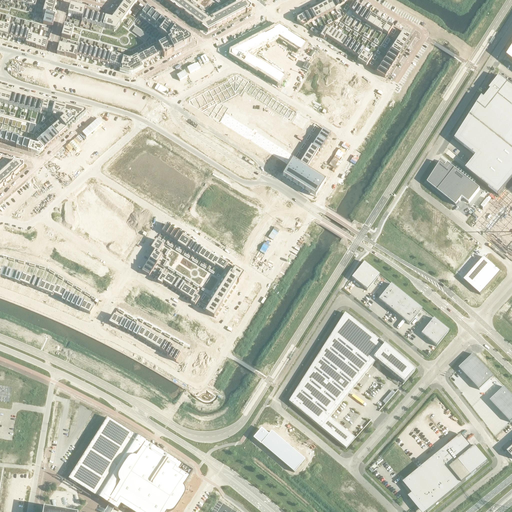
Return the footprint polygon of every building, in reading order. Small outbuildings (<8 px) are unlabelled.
[(126,0),(123,5),(131,10),(134,6),(126,0)] [(180,0),(163,0),(207,33),(251,9),(251,7),(241,0),(233,0),(213,11),(211,18),(208,20),(180,0)] [(330,0),(331,1),(330,1),(335,10),(339,7),(335,0),(330,0)] [(330,1),(325,4),(330,12),(335,10),(330,1)] [(354,2),(349,10),(353,13),(352,15),(359,5),(354,2)] [(325,4),(321,6),(325,15),(330,12),(325,4)] [(123,5),(120,9),(127,15),(131,10),(123,5)] [(359,5),(352,15),(357,18),(362,9),(358,7),(359,5)] [(321,6),(316,9),(321,18),(325,15),(321,6)] [(147,8),(140,17),(145,21),(152,12),(147,8)] [(117,13),(116,13),(124,19),(127,15),(120,9),(118,11),(117,11),(116,12),(117,13)] [(316,9),(311,11),(316,20),(321,18),(316,9)] [(362,9),(357,18),(362,21),(367,12),(365,11),(365,10),(364,9),(363,10),(362,9)] [(311,11),(307,14),(311,23),(316,20),(311,11)] [(83,18),(82,21),(87,23),(90,13),(85,12),(84,12),(83,18)] [(152,12),(145,21),(149,25),(156,15),(152,12)] [(367,12),(362,21),(366,24),(371,15),(370,14),(369,13),(368,12),(367,13),(367,12)] [(116,13),(113,18),(121,23),(124,19),(116,13)] [(303,16),(302,16),(307,25),(311,23),(307,14),(305,15),(303,15),(303,16)] [(156,15),(149,25),(154,28),(161,19),(157,15),(156,15)] [(371,15),(366,24),(371,27),(377,18),(374,17),(374,16),(373,15),(372,16),(371,15)] [(297,19),(296,22),(303,27),(307,25),(302,16),(297,19)] [(105,18),(103,27),(114,30),(118,25),(119,26),(121,23),(113,18),(112,20),(105,18)] [(377,18),(371,27),(376,30),(382,22),(379,20),(379,19),(378,18),(377,19),(377,18)] [(161,19),(154,28),(159,32),(166,23),(166,22),(166,23),(166,22),(161,19)] [(382,22),(376,30),(381,33),(387,24),(386,25),(382,22)] [(158,46),(162,54),(164,58),(188,45),(188,39),(166,23),(159,32),(159,33),(169,40),(158,46)] [(387,24),(381,33),(382,33),(382,32),(387,35),(393,27),(392,27),(387,24)] [(230,53),(230,55),(256,71),(256,70),(279,85),(284,77),(260,62),(260,63),(248,56),(247,54),(268,43),(268,44),(279,38),(300,52),(305,44),(288,33),(279,27),(230,53)] [(325,29),(320,37),(323,39),(330,29),(328,31),(325,29)] [(330,29),(323,39),(324,40),(325,37),(328,39),(333,31),(330,29)] [(333,31),(328,39),(332,41),(337,33),(333,31)] [(402,32),(399,36),(408,42),(411,36),(402,32)] [(337,33),(332,41),(335,43),(340,35),(337,33)] [(340,35),(335,43),(338,45),(343,37),(340,35)] [(394,40),(397,41),(405,46),(408,42),(399,36),(397,35),(394,40)] [(343,37),(338,45),(341,47),(347,39),(346,39),(343,37)] [(347,39),(341,47),(346,50),(351,42),(347,39)] [(397,41),(394,45),(402,51),(405,46),(397,41)] [(351,42),(346,50),(348,51),(348,52),(350,53),(355,44),(351,42)] [(157,43),(151,46),(157,57),(159,56),(160,55),(162,54),(158,46),(157,43)] [(305,44),(299,53),(304,56),(309,47),(308,45),(307,46),(305,44)] [(355,44),(350,53),(352,54),(353,55),(354,55),(354,56),(360,47),(355,44)] [(394,45),(391,50),(399,55),(402,51),(394,45)] [(151,46),(146,49),(152,59),(157,57),(151,46)] [(312,48),(311,48),(309,47),(304,56),(308,59),(313,50),(313,49),(312,48)] [(360,47),(354,56),(359,58),(364,51),(364,50),(360,47)] [(146,49),(141,52),(146,62),(148,61),(149,61),(150,61),(152,59),(146,49)] [(316,50),(315,51),(313,50),(308,59),(312,61),(317,52),(316,50)] [(391,50),(388,54),(396,60),(399,55),(391,50)] [(359,58),(357,61),(361,64),(368,53),(364,51),(359,58)] [(141,52),(135,55),(137,58),(141,65),(146,62),(141,52)] [(321,53),(319,53),(317,52),(312,61),(316,64),(321,55),(322,55),(321,54),(321,53)] [(112,55),(109,65),(115,66),(118,55),(112,53),(111,55),(112,55)] [(368,53),(361,64),(366,67),(373,56),(368,53)] [(388,54),(385,59),(393,64),(395,63),(396,62),(396,61),(396,60),(388,54)] [(118,55),(115,66),(121,68),(123,60),(124,57),(118,55)] [(316,64),(315,64),(320,67),(325,58),(321,55),(316,64)] [(121,68),(120,72),(129,74),(130,74),(131,74),(132,74),(133,74),(134,74),(143,69),(141,65),(137,58),(132,61),(129,61),(123,60),(121,68)] [(325,58),(320,67),(324,69),(329,60),(325,58)] [(385,59),(382,64),(391,69),(392,67),(393,67),(394,66),(393,65),(393,64),(385,59)] [(329,60),(324,69),(328,72),(333,63),(329,60)] [(337,66),(333,63),(328,72),(332,75),(333,73),(332,73),(337,66)] [(332,73),(337,76),(343,67),(338,64),(337,65),(337,66),(332,73)] [(382,64),(379,68),(388,74),(391,69),(382,64)] [(341,79),(347,70),(343,67),(337,76),(341,79)] [(377,67),(374,72),(385,78),(386,76),(387,76),(388,75),(387,74),(388,74),(379,68),(377,67)] [(286,74),(281,83),(284,85),(290,77),(286,74)] [(484,99),(482,97),(455,140),(476,157),(466,170),(498,196),(511,178),(511,86),(497,74),(491,84),(493,85),(489,90),(491,91),(484,99)] [(188,101),(188,104),(193,107),(198,110),(201,112),(211,118),(219,123),(220,123),(226,127),(227,128),(228,128),(231,130),(231,131),(232,131),(235,133),(236,133),(237,134),(240,135),(240,136),(242,137),(247,140),(248,139),(251,141),(250,142),(251,142),(252,143),(254,144),(254,145),(255,145),(255,144),(255,145),(256,145),(256,146),(257,146),(259,147),(259,148),(259,147),(261,148),(261,149),(264,150),(264,151),(264,150),(264,151),(266,151),(265,152),(266,152),(268,153),(269,153),(269,154),(273,156),(281,161),(287,165),(290,160),(291,160),(293,156),(256,133),(257,131),(254,129),(252,131),(250,129),(225,114),(229,109),(221,104),(238,94),(240,96),(243,91),(243,90),(267,105),(268,106),(267,106),(278,113),(284,117),(284,116),(301,127),(301,126),(309,131),(314,124),(306,118),(305,119),(299,115),(298,114),(297,114),(295,113),(294,112),(293,111),(289,109),(288,109),(272,99),(273,98),(264,93),(262,92),(262,91),(260,91),(258,89),(257,88),(256,88),(254,87),(253,86),(252,86),(248,83),(249,82),(237,75),(233,77),(227,80),(228,81),(225,83),(216,88),(209,91),(209,90),(206,92),(202,94),(200,95),(199,95),(195,97),(188,101)] [(365,81),(356,75),(353,80),(362,86),(365,81)] [(290,77),(284,85),(288,87),(293,79),(290,77)] [(297,82),(297,81),(293,79),(288,87),(291,90),(292,90),(297,81),(297,82)] [(351,84),(360,90),(362,86),(353,80),(351,84)] [(291,90),(293,91),(294,94),(301,84),(297,81),(292,90),(291,90)] [(294,94),(297,94),(299,95),(304,86),(301,84),(294,94)] [(360,91),(359,90),(360,90),(351,84),(348,88),(357,94),(358,92),(360,91)] [(302,99),(308,89),(304,86),(299,95),(300,96),(302,99)] [(357,96),(357,94),(348,88),(345,92),(354,98),(356,96),(357,96)] [(302,99),(305,99),(306,100),(312,91),(308,89),(302,99)] [(309,103),(316,94),(312,91),(306,100),(308,101),(309,103)] [(354,100),(354,99),(354,98),(345,92),(342,97),(351,102),(353,100),(354,100)] [(309,103),(312,104),(314,105),(320,96),(316,94),(309,103)] [(12,96),(9,105),(14,107),(17,97),(17,96),(15,95),(15,97),(14,96),(13,95),(12,96)] [(322,101),(324,98),(320,96),(314,105),(318,107),(322,101)] [(17,97),(14,107),(19,108),(22,99),(22,97),(21,97),(20,98),(17,97)] [(351,104),(351,103),(351,102),(342,97),(340,101),(349,107),(350,105),(351,104)] [(22,99),(19,108),(25,109),(27,100),(28,99),(26,98),(25,100),(25,98),(24,98),(23,99),(22,99)] [(27,100),(25,109),(30,111),(33,102),(32,101),(33,100),(31,100),(31,101),(27,100)] [(33,102),(30,111),(35,112),(38,103),(38,101),(36,101),(36,102),(35,101),(34,101),(33,102)] [(38,103),(35,112),(40,114),(44,101),(43,103),(41,102),(41,104),(38,103)] [(44,101),(40,114),(41,114),(41,111),(47,112),(49,102),(44,101)] [(322,101),(318,107),(316,109),(320,112),(326,103),(322,101)] [(349,109),(348,107),(349,107),(340,101),(337,106),(338,106),(346,111),(347,109),(349,109)] [(49,102),(47,112),(52,114),(54,105),(55,104),(49,102)] [(52,114),(53,115),(66,130),(75,122),(76,123),(85,115),(86,115),(86,114),(86,113),(85,113),(85,112),(84,112),(65,107),(65,108),(54,105),(52,114)] [(338,106),(335,110),(344,116),(347,111),(346,111),(338,106)] [(333,114),(342,120),(344,116),(335,110),(333,114)] [(330,118),(339,124),(342,120),(333,114),(330,118)] [(60,122),(56,125),(63,133),(64,132),(66,131),(66,130),(67,130),(60,122)] [(56,125),(52,129),(59,137),(61,135),(62,135),(62,134),(63,133),(56,125)] [(52,129),(48,132),(55,140),(59,137),(52,129)] [(331,134),(323,129),(320,134),(328,139),(331,134)] [(2,131),(0,138),(0,142),(16,147),(16,148),(28,152),(31,141),(19,138),(20,136),(2,131)] [(48,132),(44,136),(51,143),(55,140),(48,132)] [(143,135),(139,139),(136,141),(143,149),(145,151),(155,142),(157,140),(149,135),(148,135),(148,134),(147,134),(146,134),(145,134),(145,135),(144,135),(143,135)] [(328,139),(320,134),(317,138),(325,143),(328,139)] [(44,136),(40,139),(47,147),(51,143),(44,136)] [(325,143),(317,138),(315,142),(322,147),(325,143)] [(40,139),(37,142),(39,146),(44,150),(47,147),(40,139)] [(136,141),(132,145),(139,153),(143,149),(136,141)] [(155,150),(155,151),(160,154),(163,149),(166,145),(161,142),(160,144),(159,145),(158,147),(156,149),(155,150)] [(322,147),(315,142),(312,147),(320,152),(322,147)] [(30,144),(28,152),(39,155),(44,150),(39,146),(38,146),(30,144)] [(139,153),(132,145),(128,148),(135,156),(139,153)] [(312,147),(311,146),(308,150),(316,155),(317,156),(318,154),(317,153),(319,151),(320,152),(312,147)] [(128,148),(125,152),(132,159),(135,156),(128,148)] [(158,157),(163,160),(168,152),(168,151),(169,148),(168,148),(166,150),(163,149),(160,154),(158,157)] [(163,160),(167,163),(172,154),(174,151),(172,150),(171,153),(168,152),(163,160)] [(316,155),(308,150),(306,155),(313,160),(313,159),(314,159),(315,157),(316,155)] [(127,162),(127,163),(132,159),(125,152),(121,155),(127,162)] [(167,163),(172,165),(177,157),(178,154),(177,153),(175,156),(175,155),(174,154),(173,155),(172,154),(167,163)] [(118,158),(124,165),(127,162),(121,155),(118,158)] [(306,155),(303,159),(310,164),(311,164),(312,163),(312,162),(313,160),(306,155)] [(172,165),(176,168),(181,160),(183,157),(181,156),(180,159),(177,157),(172,165)] [(124,165),(118,158),(115,160),(121,168),(124,165)] [(0,188),(4,185),(4,186),(6,184),(12,178),(12,179),(15,177),(14,176),(20,171),(20,170),(19,171),(19,170),(21,168),(22,169),(23,168),(24,168),(24,167),(23,164),(4,159),(0,162),(0,188)] [(176,168),(181,171),(186,163),(188,160),(186,159),(184,162),(181,160),(176,168)] [(300,164),(308,168),(310,164),(303,159),(300,164)] [(121,168),(115,160),(112,163),(118,170),(121,168)] [(292,161),(282,177),(315,198),(325,182),(292,161)] [(186,163),(181,171),(186,174),(191,166),(190,166),(192,163),(191,162),(189,165),(189,164),(187,163),(186,163)] [(115,173),(118,170),(112,163),(109,165),(115,173)] [(448,164),(445,167),(440,163),(427,183),(437,192),(455,170),(448,164)] [(105,171),(113,176),(116,173),(115,173),(109,165),(105,169),(105,171)] [(194,167),(191,166),(190,166),(191,166),(186,174),(190,177),(196,169),(195,168),(197,166),(196,165),(194,167)] [(195,180),(200,171),(202,168),(200,168),(198,170),(198,169),(197,168),(196,169),(190,177),(195,180)] [(200,183),(205,174),(204,174),(206,171),(205,170),(203,173),(200,171),(195,180),(200,183)] [(455,170),(437,192),(456,206),(462,198),(469,204),(480,190),(455,170)] [(129,186),(134,189),(135,186),(140,178),(136,175),(129,186)] [(141,177),(140,178),(135,186),(139,189),(145,179),(141,177)] [(143,191),(149,182),(145,179),(139,189),(143,191)] [(147,194),(153,184),(149,182),(143,191),(144,191),(144,192),(145,193),(147,194)] [(151,196),(157,187),(153,184),(147,194),(151,196)] [(156,199),(162,190),(157,187),(151,196),(152,197),(152,198),(154,198),(156,199)] [(506,211),(490,230),(511,249),(511,189),(499,205),(506,211)] [(166,192),(162,190),(156,199),(158,200),(158,201),(159,202),(160,202),(161,201),(160,200),(166,192)] [(169,194),(166,192),(160,200),(161,201),(164,203),(169,194)] [(172,196),(169,194),(164,203),(167,205),(172,196)] [(176,199),(172,196),(167,205),(170,207),(176,199)] [(179,201),(176,199),(170,207),(174,209),(179,201)] [(182,203),(179,201),(174,209),(177,211),(182,203)] [(186,205),(182,203),(177,211),(180,213),(186,205)] [(190,208),(186,205),(180,215),(184,217),(190,208)] [(190,208),(184,217),(188,219),(193,210),(190,208)] [(403,208),(392,222),(412,238),(423,224),(403,208)] [(191,221),(191,222),(197,213),(193,210),(188,219),(188,220),(189,220),(189,221),(189,220),(189,221),(190,221),(191,221),(191,222),(191,221)] [(197,213),(191,222),(192,222),(193,223),(195,224),(202,214),(201,215),(197,213)] [(200,226),(206,217),(202,214),(195,224),(196,223),(197,223),(197,225),(198,225),(200,226)] [(210,219),(206,217),(200,226),(201,226),(201,227),(202,227),(204,228),(210,219)] [(214,222),(210,219),(204,228),(205,229),(205,230),(207,230),(208,231),(214,222)] [(218,224),(214,222),(208,231),(209,231),(209,233),(211,232),(212,233),(218,224)] [(222,227),(218,224),(212,233),(213,234),(213,235),(215,235),(216,236),(215,237),(216,237),(222,227)] [(166,225),(161,232),(166,235),(170,227),(166,225)] [(170,227),(166,235),(170,238),(174,230),(170,227)] [(216,237),(220,240),(225,231),(221,228),(222,227),(216,237)] [(174,230),(170,238),(174,240),(179,233),(174,230)] [(220,240),(224,242),(229,233),(225,231),(220,240)] [(179,233),(174,240),(178,243),(182,237),(183,235),(179,233)] [(226,247),(233,236),(229,233),(224,242),(227,245),(226,247)] [(226,247),(230,250),(236,241),(232,238),(234,236),(233,236),(226,247)] [(178,243),(177,244),(181,247),(186,239),(184,238),(182,237),(178,243)] [(186,239),(181,247),(185,249),(190,242),(190,241),(188,240),(187,239),(186,239)] [(154,244),(154,245),(161,249),(164,245),(156,240),(156,241),(155,242),(155,243),(154,244)] [(190,242),(185,249),(190,252),(194,244),(192,243),(191,242),(190,242)] [(194,244),(190,252),(194,254),(198,247),(197,246),(196,245),(195,245),(194,244)] [(151,248),(151,249),(155,251),(158,254),(158,253),(161,249),(154,245),(153,245),(152,246),(152,247),(151,248)] [(198,247),(194,254),(198,257),(203,250),(202,249),(201,248),(200,248),(199,247),(198,247)] [(203,250),(198,257),(202,260),(207,252),(206,252),(205,251),(204,250),(203,250)] [(152,255),(160,260),(162,256),(158,253),(158,254),(155,251),(154,252),(153,253),(153,254),(152,255)] [(207,252),(202,260),(206,262),(211,255),(210,255),(210,254),(209,254),(208,253),(207,252)] [(150,259),(149,260),(157,264),(160,260),(152,255),(152,256),(151,257),(150,258),(150,259)] [(211,255),(206,262),(210,265),(215,257),(214,257),(213,256),(212,255),(211,255)] [(215,257),(210,265),(214,267),(215,266),(219,260),(218,260),(217,259),(216,258),(215,257)] [(484,258),(464,280),(481,295),(501,272),(484,258)] [(219,260),(215,266),(219,269),(224,261),(223,261),(222,260),(221,260),(220,259),(219,260)] [(149,260),(147,264),(154,268),(157,264),(149,260)] [(224,261),(219,269),(223,272),(228,264),(227,264),(228,264),(226,263),(225,262),(224,262),(224,261)] [(364,263),(351,278),(367,291),(380,275),(364,263)] [(147,264),(144,268),(152,272),(154,268),(147,264)] [(144,268),(141,272),(149,277),(152,272),(144,268)] [(213,299),(205,312),(214,318),(214,317),(217,313),(220,309),(220,308),(222,304),(223,304),(224,303),(223,302),(224,302),(224,301),(225,301),(225,300),(226,299),(226,298),(227,298),(227,297),(227,296),(228,295),(229,293),(230,293),(230,292),(231,291),(231,290),(232,289),(232,288),(233,288),(233,287),(234,286),(235,284),(237,282),(237,281),(238,282),(239,282),(240,279),(241,279),(242,277),(243,275),(244,274),(235,268),(232,273),(230,272),(228,275),(225,273),(211,297),(213,299)] [(23,275),(18,273),(15,282),(16,282),(17,283),(19,284),(23,274),(23,275)] [(28,276),(23,274),(19,284),(20,284),(20,283),(22,284),(22,285),(24,286),(24,285),(25,285),(28,276)] [(162,274),(157,282),(158,282),(159,283),(160,284),(161,284),(162,285),(163,282),(166,277),(162,274)] [(166,277),(163,282),(163,283),(165,283),(165,284),(166,285),(167,285),(172,277),(168,275),(166,277)] [(29,287),(33,278),(28,276),(25,285),(27,286),(26,287),(28,288),(29,286),(29,287)] [(172,277),(167,285),(169,286),(170,287),(171,287),(176,280),(172,277)] [(34,289),(37,280),(33,278),(29,287),(34,289)] [(176,280),(171,287),(171,288),(172,287),(173,288),(174,288),(174,289),(175,289),(176,290),(180,282),(176,279),(176,280)] [(39,290),(42,282),(37,280),(34,289),(39,290)] [(43,292),(47,284),(42,282),(39,290),(41,291),(42,292),(43,292)] [(180,282),(176,290),(178,291),(179,292),(180,292),(184,285),(185,285),(180,282)] [(48,294),(52,286),(47,284),(43,292),(46,293),(47,294),(48,294)] [(144,289),(135,284),(132,289),(140,294),(144,289)] [(391,284),(378,300),(394,313),(406,297),(391,284)] [(180,292),(179,293),(180,293),(182,294),(182,295),(184,295),(188,288),(184,285),(180,292)] [(56,288),(52,286),(48,294),(50,295),(51,296),(53,296),(54,295),(53,295),(57,286),(56,288)] [(62,288),(57,286),(53,295),(58,297),(62,288)] [(67,291),(62,288),(58,297),(63,299),(61,301),(62,301),(67,291)] [(188,288),(184,295),(184,296),(186,297),(186,298),(188,298),(193,290),(188,288)] [(129,294),(137,299),(140,294),(132,289),(129,294)] [(193,290),(188,298),(190,299),(192,300),(192,301),(195,296),(197,293),(193,290)] [(62,301),(66,303),(70,295),(66,293),(67,291),(62,301)] [(126,299),(134,304),(137,299),(129,294),(126,299)] [(71,306),(75,297),(70,295),(66,303),(71,306)] [(148,302),(147,304),(152,307),(157,298),(153,295),(151,297),(149,300),(148,302)] [(192,301),(190,303),(191,303),(192,304),(194,306),(195,306),(200,298),(195,296),(192,301)] [(76,308),(79,299),(75,297),(71,306),(76,308)] [(406,297),(394,313),(409,325),(422,310),(406,297)] [(161,302),(162,301),(157,298),(152,307),(156,309),(156,310),(161,302)] [(80,310),(84,302),(79,299),(76,308),(80,310)] [(123,303),(131,308),(134,304),(126,299),(123,303)] [(85,312),(89,304),(84,302),(80,310),(85,312)] [(119,307),(128,313),(131,308),(123,303),(122,302),(119,307)] [(156,309),(155,311),(159,313),(165,304),(163,302),(163,303),(161,302),(156,310),(156,309)] [(95,307),(89,304),(85,312),(90,315),(95,307)] [(167,305),(165,304),(159,313),(164,316),(169,307),(169,306),(167,305)] [(171,308),(169,307),(164,316),(168,319),(173,309),(171,308)] [(176,310),(175,311),(173,309),(168,319),(172,321),(177,312),(177,311),(176,310)] [(177,312),(172,321),(176,324),(181,315),(177,312)] [(393,352),(385,345),(376,338),(366,330),(362,327),(355,321),(345,314),(289,402),(346,449),(355,439),(329,418),(376,361),(404,384),(415,371),(407,364),(403,360),(393,352)] [(114,315),(109,323),(110,324),(109,325),(111,326),(112,325),(114,326),(118,318),(114,315)] [(181,315),(176,324),(180,326),(186,317),(181,315)] [(186,317),(180,326),(184,329),(190,320),(186,317)] [(119,328),(123,320),(118,318),(114,326),(116,327),(116,328),(118,329),(119,328)] [(433,319),(421,334),(436,347),(449,331),(433,319)] [(123,330),(128,322),(123,320),(119,328),(123,330)] [(190,320),(184,329),(188,331),(194,322),(190,320)] [(128,332),(132,324),(128,322),(123,330),(128,332)] [(197,325),(194,322),(188,331),(192,334),(193,333),(198,325),(197,325)] [(198,325),(193,333),(197,335),(203,326),(198,323),(197,325),(198,325)] [(133,335),(137,327),(132,324),(128,332),(133,335)] [(141,329),(137,327),(133,335),(137,337),(142,328),(141,328),(141,329)] [(142,339),(146,331),(142,328),(137,337),(138,337),(142,339)] [(146,342),(151,334),(146,331),(142,339),(146,341),(146,342)] [(221,338),(212,332),(210,337),(219,342),(221,338)] [(150,345),(155,337),(151,334),(146,342),(148,343),(149,344),(150,344),(150,345)] [(155,347),(159,339),(155,337),(150,345),(152,346),(153,347),(154,347),(155,347)] [(215,346),(216,347),(219,342),(210,337),(207,341),(215,346)] [(159,350),(164,342),(159,339),(155,347),(159,350)] [(215,346),(207,341),(204,345),(212,350),(213,350),(214,348),(215,346)] [(164,352),(168,344),(164,342),(159,350),(160,351),(162,351),(164,352)] [(173,347),(168,344),(164,352),(164,353),(165,354),(166,354),(168,355),(167,357),(171,349),(172,349),(173,347)] [(212,352),(211,352),(212,350),(204,345),(202,349),(210,354),(212,352)] [(176,352),(172,349),(171,349),(167,357),(171,360),(176,352)] [(209,357),(208,356),(210,354),(202,349),(199,354),(207,359),(207,358),(208,359),(209,357)] [(176,362),(180,354),(176,352),(171,360),(176,362)] [(207,359),(199,354),(196,358),(205,363),(208,359),(207,359)] [(473,355),(459,369),(480,390),(494,377),(473,355)] [(205,363),(196,358),(194,362),(203,367),(205,363)] [(203,367),(194,362),(191,366),(200,372),(203,367)] [(188,370),(197,376),(200,372),(191,366),(188,370)] [(11,388),(0,386),(0,401),(9,403),(11,388)] [(511,423),(511,421),(511,395),(504,387),(490,401),(511,423)] [(108,418),(107,418),(68,480),(109,506),(105,511),(99,507),(97,510),(100,511),(111,511),(114,509),(118,511),(121,506),(130,511),(167,511),(183,487),(189,478),(193,472),(108,418)] [(261,429),(254,438),(294,473),(305,460),(271,432),(268,436),(261,429)] [(475,446),(465,455),(459,448),(463,445),(457,438),(403,483),(426,511),(427,511),(488,462),(475,446)]
